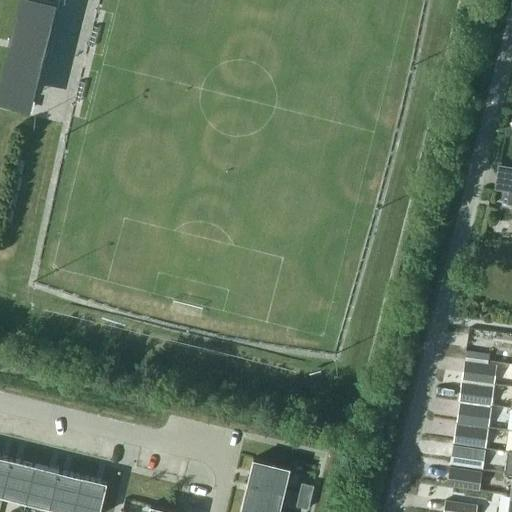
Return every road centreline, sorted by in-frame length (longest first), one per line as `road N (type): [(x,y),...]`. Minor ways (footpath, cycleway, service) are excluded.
road 1 (residential): [(391,511),(511,10)]
road 2 (residential): [(218,511),(231,461),(0,407)]
